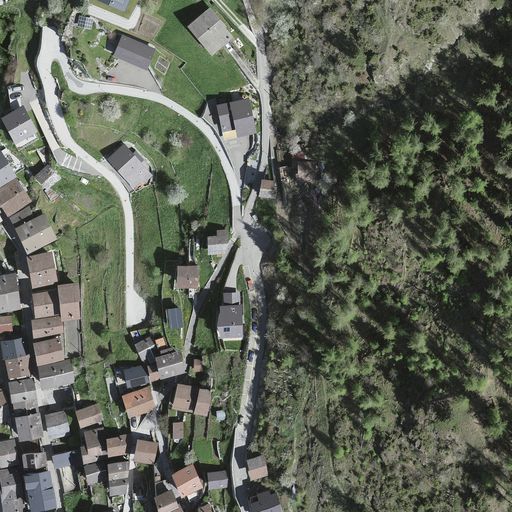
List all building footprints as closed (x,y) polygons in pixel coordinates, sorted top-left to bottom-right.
[(97,0),(123,12),(128,0),(97,0)] [(208,7),(188,23),(210,52),(231,36),(208,7)] [(119,36),(111,54),(146,69),(154,51),(119,36)] [(247,98),(217,104),(222,130),(235,127),(236,134),(253,130),(247,98)] [(35,128),(22,103),(0,114),(0,115),(13,140),(35,128)] [(124,141),(106,156),(132,186),(140,179),(143,182),(152,174),(124,141)] [(0,152),(0,182),(13,175),(0,152)] [(310,163),(296,163),(296,182),(310,182),(310,163)] [(46,166),(35,177),(47,190),(58,179),(46,166)] [(15,176),(0,185),(0,201),(6,212),(28,199),(15,176)] [(262,178),(259,193),(271,196),(275,181),(264,179),(262,178)] [(29,206),(10,215),(15,225),(34,217),(29,206)] [(34,217),(15,225),(25,250),(55,238),(45,213),(34,217)] [(216,235),(206,235),(206,252),(225,252),(228,229),(216,229),(216,235)] [(50,251),(26,256),(31,285),(55,280),(50,251)] [(198,265),(176,265),(175,287),(197,288),(198,265)] [(0,308),(17,307),(14,274),(0,274),(0,308)] [(77,282),(56,285),(60,320),(82,317),(77,282)] [(52,290),(30,294),(33,317),(55,313),(52,290)] [(240,335),(239,291),(222,291),(223,302),(218,302),(219,335),(240,335)] [(182,303),(168,303),(168,323),(182,323),(182,303)] [(10,316),(0,316),(0,330),(10,330),(10,316)] [(60,320),(33,321),(34,336),(62,334),(60,320)] [(26,337),(1,341),(7,376),(32,372),(26,337)] [(60,337),(35,341),(39,362),(64,357),(60,337)] [(179,352),(173,354),(171,348),(169,349),(164,337),(156,340),(159,352),(151,337),(136,345),(143,360),(148,357),(151,365),(149,366),(152,380),(183,371),(179,352)] [(194,359),(194,369),(202,369),(202,359),(194,359)] [(68,361),(39,367),(43,388),(72,382),(68,361)] [(144,366),(124,370),(128,386),(147,381),(144,366)] [(32,380),(11,384),(21,439),(42,435),(32,380)] [(210,391),(178,385),(174,408),(205,414),(210,391)] [(148,389),(124,397),(130,416),(155,407),(148,389)] [(3,392),(0,392),(0,420),(9,418),(3,392)] [(97,405),(77,412),(82,426),(102,419),(97,405)] [(63,411),(45,415),(50,439),(68,435),(63,411)] [(182,423),(174,422),(173,436),(181,436),(182,423)] [(101,428),(82,431),(85,458),(105,456),(101,428)] [(126,435),(106,438),(108,455),(128,453),(126,435)] [(157,443),(140,439),(136,458),(153,461),(157,443)] [(14,441),(0,443),(0,460),(1,466),(18,463),(14,441)] [(71,452),(54,456),(57,467),(74,463),(71,452)] [(44,453),(24,456),(26,469),(46,466),(44,453)] [(262,456),(245,459),(249,479),(266,476),(262,456)] [(129,461),(108,461),(108,476),(127,475),(129,461)] [(101,462),(83,465),(87,482),(104,479),(101,462)] [(192,463),(173,470),(183,494),(201,487),(192,463)] [(24,511),(19,467),(0,470),(0,474),(1,481),(0,481),(0,494),(2,511),(24,511)] [(49,471),(26,475),(33,511),(55,507),(49,471)] [(226,471),(206,473),(208,489),(228,488),(226,471)] [(127,475),(108,476),(109,490),(126,489),(127,475)] [(134,493),(144,494),(144,484),(134,483),(134,493)] [(169,489),(153,494),(158,511),(160,511),(177,505),(169,489)] [(279,511),(276,495),(249,501),(251,511),(279,511)] [(211,511),(208,503),(190,511),(189,511),(211,511)]
